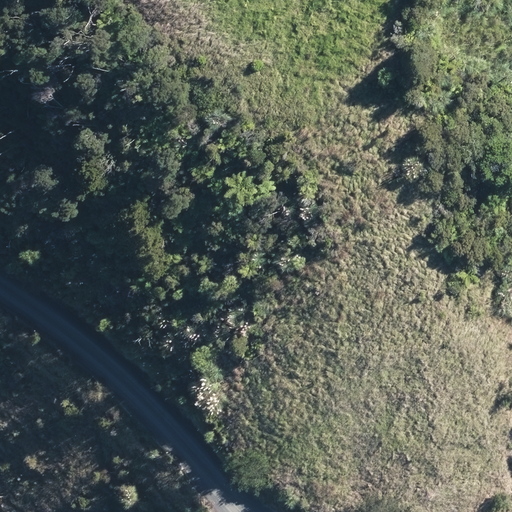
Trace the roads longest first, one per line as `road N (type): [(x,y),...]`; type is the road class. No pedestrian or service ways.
road 1 (tertiary): [(0,257),(68,306),(254,499),(407,511)]
road 2 (tertiary): [(434,511),(511,415)]
